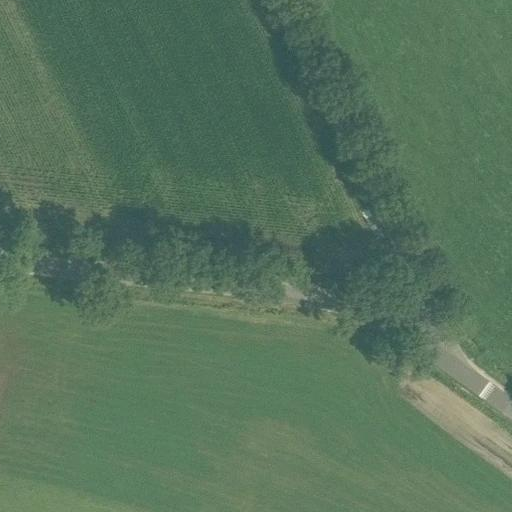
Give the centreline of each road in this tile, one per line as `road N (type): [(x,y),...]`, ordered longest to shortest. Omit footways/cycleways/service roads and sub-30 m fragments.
road 1 (unclassified): [(422,330),(0,278)]
road 2 (unclassified): [(422,330),(261,0)]
road 3 (unclassified): [(511,412),(422,330)]
